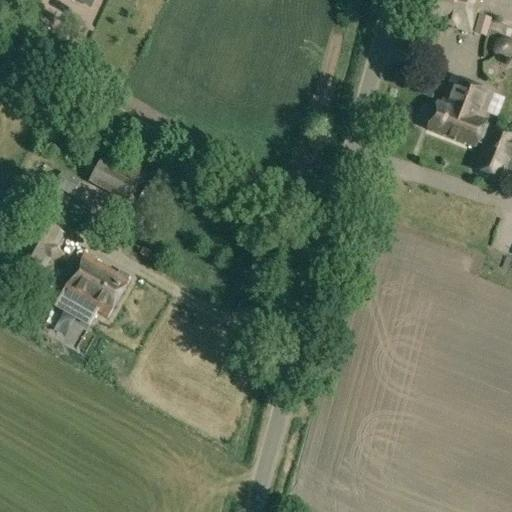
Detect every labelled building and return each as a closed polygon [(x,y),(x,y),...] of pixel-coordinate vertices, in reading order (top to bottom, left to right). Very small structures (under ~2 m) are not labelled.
[(471,33),(479,0),(428,0),(423,21),(471,33)] [(436,106),(427,131),(476,149),(479,140),(482,129),(483,125),(480,124),(491,94),(452,79),(441,108),(436,106)] [(502,112),(508,96),(496,92),(490,108),(502,112)] [(511,139),(482,129),(479,140),(486,143),(475,174),(500,183),(509,157),(511,157),(511,139)] [(128,193),(141,168),(106,149),(92,174),(128,193)] [(53,188),(72,199),(80,184),(62,174),(53,188)] [(36,220),(15,258),(43,274),(64,235),(36,220)] [(108,319),(129,282),(128,281),(129,277),(115,269),(112,272),(84,256),(63,293),(108,319)]
